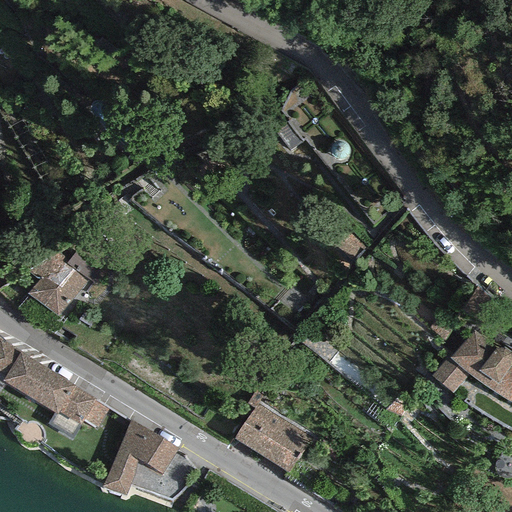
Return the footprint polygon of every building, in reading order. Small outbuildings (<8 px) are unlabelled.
[(205,84),(173,67),(162,87),(194,104),(205,84)] [(294,159),(269,138),(261,148),(286,168),(294,159)] [(331,166),(334,164),(336,161),(337,158),(338,154),(337,151),(335,148),(332,146),(328,145),(324,145),(321,146),(318,149),(316,152),(316,156),(317,159),(318,162),(321,165),(324,166),(328,166),(331,166)] [(376,244),(335,213),(325,226),(366,257),(376,244)] [(84,279),(60,260),(33,294),(57,313),(84,279)] [(473,331),(450,358),(468,374),(472,376),(479,364),(492,345),(473,331)] [(2,343),(0,341),(0,383),(2,385),(5,381),(56,411),(50,423),(71,436),(82,417),(98,427),(109,410),(2,343)] [(482,366),(480,370),(500,383),(511,363),(511,352),(503,348),(494,349),(482,366)] [(432,376),(452,393),(468,374),(450,358),(448,356),(432,376)] [(480,370),(482,366),(479,364),(472,376),(500,396),(511,402),(511,363),(500,383),(480,370)] [(307,439),(258,408),(239,439),(287,470),(307,439)] [(174,449),(131,423),(106,485),(126,492),(138,456),(163,469),(174,449)]
